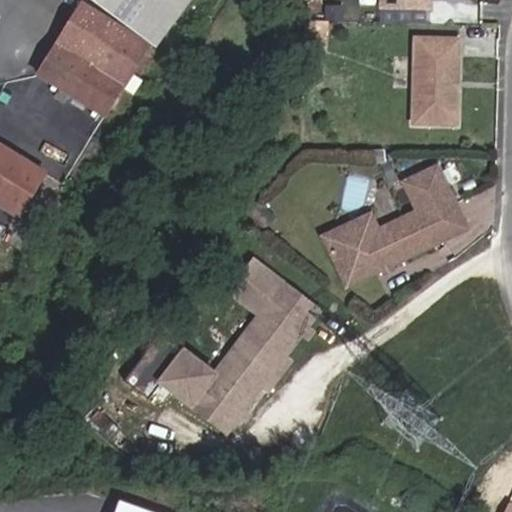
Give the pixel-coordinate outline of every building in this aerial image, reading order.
[(90,0),(157,49),(192,0),(90,0)] [(429,10),(429,0),(380,0),(381,8),(429,10)] [(105,118),(150,46),(82,3),(38,76),(105,118)] [(325,45),(326,22),(303,21),(302,45),(325,45)] [(458,126),(460,40),(415,39),(413,125),(458,126)] [(42,176),(0,146),(0,208),(15,218),(42,176)] [(456,203),(438,166),(403,183),(417,211),(421,221),(456,203)] [(392,266),(469,230),(456,203),(421,221),(417,211),(378,230),(371,214),(322,237),(346,288),(382,271),(392,266)] [(302,334),(306,329),(319,312),(253,262),(230,293),(260,316),(237,346),(279,377),(290,363),(284,358),(302,334)] [(384,275),(393,271),(392,266),(382,271),(384,275)] [(313,334),(306,329),(302,334),(309,339),(313,334)] [(244,411),(262,387),(268,391),(279,377),(237,346),(215,375),(161,333),(124,381),(149,400),(163,383),(227,432),(239,416),(244,411)] [(246,421),(250,416),(244,411),(239,416),(246,421)] [(147,511),(121,503),(117,511),(147,511)]
